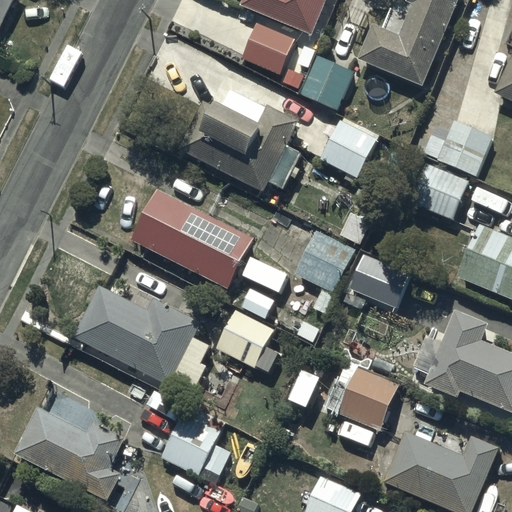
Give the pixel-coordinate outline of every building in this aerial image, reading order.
[(0,0),(0,40),(0,41),(20,0),(0,0)] [(332,0),(249,0),(244,13),(315,42),(332,0)] [(464,0),(411,0),(409,6),(415,9),(402,41),(374,30),(360,64),(427,91),(464,0)] [(282,83),(299,45),(259,28),(243,66),(282,83)] [(511,44),(511,46),(511,65),(497,98),(511,104),(511,44)] [(357,77),(318,60),(301,98),(340,115),(357,77)] [(257,131),(206,108),(182,161),(266,199),(271,189),(288,197),(304,161),(290,155),(302,127),(267,111),(257,131)] [(384,139),(345,121),(324,166),(372,188),(380,171),(371,167),(384,139)] [(496,142),(457,125),(452,135),(438,129),(425,160),(448,169),(446,174),(469,184),(471,178),(479,181),(496,142)] [(428,169),(412,208),(456,226),(472,187),(428,169)] [(136,242),(231,292),(242,271),(251,254),(254,248),(244,237),(162,194),(136,242)] [(373,229),(354,219),(342,241),(362,251),(373,229)] [(511,238),(482,227),(460,280),(511,300),(511,238)] [(298,276),(337,295),(357,252),(318,234),(298,276)] [(251,254),(242,271),(281,293),(291,274),(251,254)] [(352,291),(398,310),(412,275),(366,256),(352,291)] [(74,340),(171,387),(175,378),(198,389),(208,369),(203,366),(211,349),(196,342),(205,324),(156,301),(151,311),(100,286),(74,340)] [(243,310),(267,322),(276,303),(252,292),(243,310)] [(237,312),(218,351),(256,370),(276,330),(237,312)] [(426,387),(460,401),(462,395),(511,415),(511,354),(484,343),(491,326),(457,313),(426,387)] [(358,377),(344,372),(339,384),(336,382),(324,412),(383,435),(401,389),(360,372),(358,377)] [(18,456),(109,501),(122,475),(113,470),(127,441),(95,425),(90,435),(40,410),(18,456)] [(184,416),(164,460),(218,485),(232,455),(216,448),(223,433),(184,416)] [(385,486),(449,511),(474,511),(499,451),(473,440),(466,457),(407,433),(385,486)] [(308,511),(356,511),(363,496),(323,479),(308,511)]
